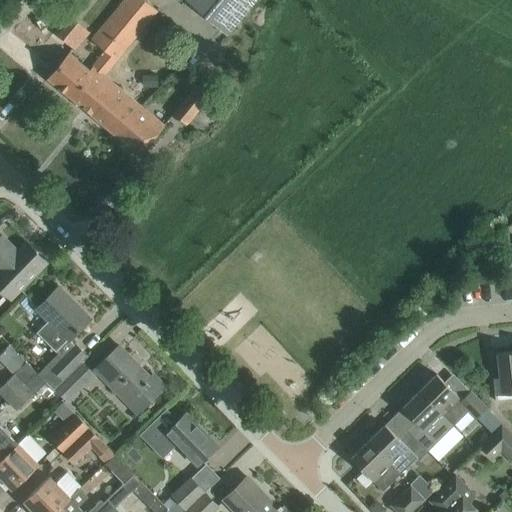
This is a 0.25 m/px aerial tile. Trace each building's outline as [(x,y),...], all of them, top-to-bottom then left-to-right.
[(157,11),(143,0),(123,0),(92,40),(105,51),(89,70),(68,53),(47,78),(84,109),(108,80),(103,76),(157,11)] [(184,0),(227,35),(235,25),(245,34),(273,0),(184,0)] [(82,28),(71,19),(58,34),(69,43),(82,28)] [(84,109),(116,136),(140,106),(108,80),(84,109)] [(197,85),(173,114),(186,124),(210,95),(197,85)] [(116,136),(140,155),(164,125),(140,106),(116,136)] [(0,287),(10,298),(32,276),(46,262),(30,247),(22,256),(1,236),(0,237),(0,287)] [(53,389),(80,361),(86,356),(69,340),(90,319),(58,287),(37,308),(49,320),(37,332),(58,354),(38,373),(46,382),(53,389)] [(118,345),(104,360),(94,369),(137,413),(164,387),(153,375),(147,380),(131,364),(133,361),(118,345)] [(511,351),(497,353),(501,394),(511,392),(511,351)] [(95,376),(80,361),(53,389),(74,411),(77,408),(73,404),(75,402),(76,403),(83,396),(79,391),(95,376)] [(0,387),(0,394),(6,401),(25,382),(16,372),(0,387)] [(46,382),(38,373),(36,372),(25,382),(6,401),(16,411),(46,382)] [(419,391),(453,426),(469,410),(477,418),(487,408),(470,391),(460,401),(457,398),(458,397),(436,374),(419,391)] [(407,430),(428,451),(453,426),(419,391),(402,408),(416,422),(407,430)] [(168,409),(141,434),(154,448),(163,457),(177,442),(198,464),(201,460),(216,447),(185,415),(179,421),(168,409)] [(62,453),(88,428),(76,415),(50,440),(62,453)] [(0,459),(17,443),(27,434),(15,422),(0,436),(0,459)] [(368,441),(400,474),(404,469),(416,458),(418,460),(428,451),(407,430),(399,439),(385,424),(368,441)] [(88,428),(62,453),(73,464),(90,448),(99,456),(108,448),(88,428)] [(135,438),(117,455),(127,466),(145,449),(135,438)] [(400,474),(368,441),(351,458),(381,489),(388,482),(390,483),(400,474)] [(17,443),(0,459),(0,476),(12,490),(38,465),(17,443)] [(69,499),(55,511),(109,511),(114,508),(133,490),(141,482),(127,467),(115,455),(105,464),(123,483),(103,502),(101,500),(88,511),(82,511),(77,507),(87,498),(83,495),(78,489),(71,496),(69,498),(69,499)] [(438,511),(437,511),(477,511),(479,510),(470,501),(476,496),(466,486),(456,475),(450,481),(435,495),(429,502),(438,511)] [(411,485),(425,500),(434,491),(419,476),(410,485),(411,485)] [(48,477),(38,487),(23,501),(33,511),(55,511),(69,499),(69,498),(48,477)] [(247,477),(233,491),(224,499),(236,511),(286,511),(280,506),(277,508),(247,477)] [(167,509),(170,511),(181,511),(203,491),(191,479),(172,496),(169,493),(160,501),(167,509)] [(141,482),(133,490),(136,494),(140,498),(153,511),(164,511),(167,509),(160,501),(141,482)] [(412,511),(425,500),(411,485),(390,505),(396,511),(412,511)] [(214,511),(219,508),(206,494),(187,511),(214,511)]
